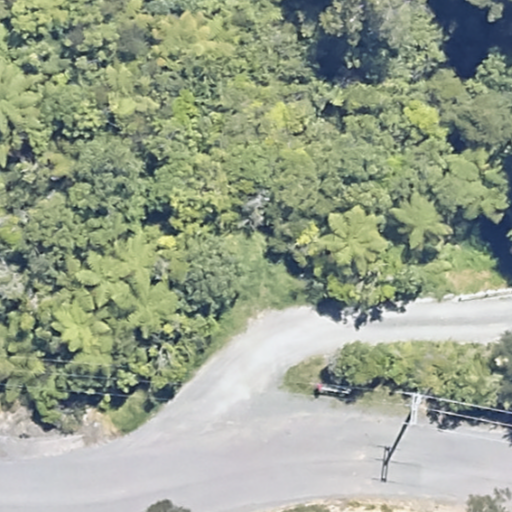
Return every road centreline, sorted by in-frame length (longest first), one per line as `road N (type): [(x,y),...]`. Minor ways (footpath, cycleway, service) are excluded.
road 1 (tertiary): [(511,465),(302,453),(0,500)]
road 2 (track): [(201,465),(219,381),(262,349),(328,329),(511,327)]
